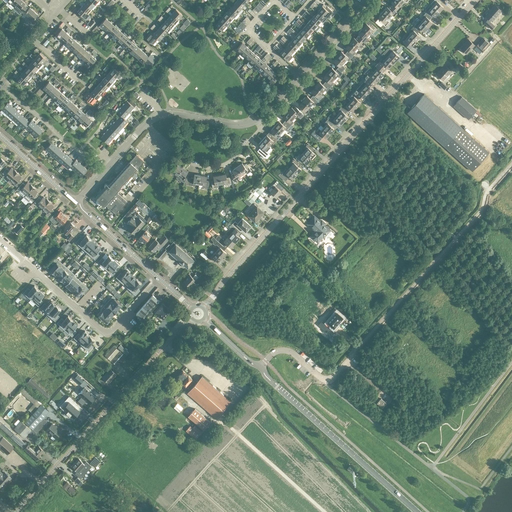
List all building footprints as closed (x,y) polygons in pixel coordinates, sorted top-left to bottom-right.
[(25,3),(21,0),(20,0),(15,6),(21,12),(26,6),(24,4),(25,3)] [(95,4),(90,0),(86,0),(84,3),(91,9),(95,4)] [(245,5),(239,0),(237,0),(234,3),(241,9),(245,5)] [(261,0),(258,4),(254,8),(250,13),(254,17),(258,12),(262,8),(266,4),(261,0)] [(402,3),(398,0),(392,0),(391,2),(394,5),(392,7),(398,12),(401,8),(399,6),(402,3)] [(435,3),(432,6),(439,12),(443,7),(440,4),(442,2),(440,0),(433,0),(433,1),(435,3)] [(91,9),(84,3),(81,7),(87,13),(91,9)] [(241,9),(234,3),(231,7),(237,13),(241,9)] [(322,5),(323,6),(319,10),(325,16),(329,12),(326,9),(327,7),(323,4),(322,5)] [(492,21),(501,10),(495,5),(486,16),(492,21)] [(28,8),(26,6),(21,12),(28,17),(34,11),(30,7),(28,8)] [(387,6),(383,11),(390,17),(392,15),(394,16),(398,12),(392,7),(390,9),(387,6)] [(428,7),(425,10),(422,8),(422,9),(424,11),(431,17),(430,16),(432,14),(435,17),(439,12),(432,6),(430,8),(428,7)] [(87,13),(81,7),(77,11),(83,17),(87,13)] [(237,13),(231,7),(227,12),(233,17),(237,13)] [(176,9),(172,13),(178,19),(182,15),(176,9)] [(321,20),(315,15),(313,17),(306,10),(304,13),(308,17),(311,19),(317,25),(321,20)] [(325,16),(319,10),(315,15),(321,20),(323,22),(327,18),(325,16)] [(38,14),(34,11),(28,17),(34,23),(39,18),(37,16),(38,14)] [(390,17),(383,11),(378,16),(381,19),(379,21),(385,26),(389,21),(387,20),(390,17)] [(424,18),(421,21),(428,27),(433,22),(429,19),(431,17),(424,11),(423,12),(425,13),(422,16),(424,18)] [(233,17),(227,12),(223,16),(230,22),(233,17)] [(178,19),(172,13),(168,18),(175,23),(178,19)] [(230,22),(223,16),(219,20),(226,26),(230,22)] [(246,17),(242,21),(235,30),(239,34),(243,30),(247,25),(251,21),(246,17)] [(106,18),(100,24),(104,28),(110,22),(106,18)] [(175,23),(168,18),(165,22),(171,28),(175,23)] [(317,25),(311,19),(307,23),(314,29),(317,25)] [(226,26),(219,20),(215,24),(218,26),(215,29),(219,32),(221,30),(222,30),(226,26)] [(492,29),(494,26),(488,20),(485,23),(492,29)] [(417,22),(413,26),(419,31),(421,29),(424,32),(428,27),(421,21),(419,23),(417,22)] [(110,22),(104,28),(109,32),(114,26),(110,22)] [(171,28),(165,22),(161,26),(167,32),(171,28)] [(314,29),(307,23),(303,28),(310,33),(314,29)] [(366,23),(362,28),(369,34),(371,31),(373,33),(377,29),(372,24),(370,26),(366,23)] [(114,26),(109,32),(113,36),(119,29),(114,26)] [(167,32),(161,26),(157,30),(163,36),(167,32)] [(411,32),(409,35),(416,41),(420,36),(417,33),(419,31),(413,26),(409,30),(411,32)] [(56,35),(61,39),(66,32),(62,28),(56,35)] [(306,37),(300,32),(298,34),(295,31),(291,28),(289,30),(293,34),(296,36),(302,42),(306,37)] [(310,33),(303,28),(300,32),(306,37),(310,33)] [(369,34),(362,28),(358,33),(361,36),(359,38),(364,43),(368,38),(366,37),(369,34)] [(119,29),(113,36),(117,40),(123,33),(119,29)] [(163,36),(157,30),(153,35),(158,39),(159,41),(163,36)] [(66,32),(61,39),(65,43),(71,36),(66,32)] [(123,33),(117,40),(121,44),(127,37),(123,33)] [(153,35),(151,33),(146,38),(153,45),(158,39),(153,35)] [(412,46),(416,41),(409,35),(406,37),(405,36),(401,40),(406,45),(408,43),(412,46)] [(71,36),(65,43),(69,46),(75,40),(71,36)] [(298,46),(292,40),(290,42),(283,36),(281,38),(294,50),(298,46)] [(302,42),(296,36),(292,40),(298,46),(302,42)] [(127,37),(121,44),(126,47),(131,41),(127,37)] [(354,37),(349,42),(356,48),(359,45),(361,47),(364,43),(359,38),(357,40),(354,37)] [(294,50),(281,38),(279,40),(286,47),(284,49),(291,54),(294,50)] [(466,54),(474,45),(468,39),(460,48),(466,54)] [(75,40),(69,46),(73,50),(79,44),(75,40)] [(131,41),(126,47),(130,51),(136,45),(131,41)] [(356,48),(349,42),(345,47),(349,50),(347,52),(355,59),(356,58),(353,55),(356,52),(354,51),(356,48)] [(236,49),(241,53),(247,47),(242,43),(236,49)] [(478,43),(476,46),(482,51),(484,49),(478,43)] [(79,44),(73,50),(78,54),(83,48),(79,44)] [(136,45),(130,51),(134,55),(140,49),(136,45)] [(251,50),(245,57),(249,61),(255,54),(257,52),(259,54),(263,49),(259,45),(253,52),(251,50)] [(247,47),(241,53),(245,57),(251,50),(247,47)] [(83,48),(78,54),(82,58),(88,51),(83,48)] [(140,49),(134,55),(138,59),(144,52),(140,49)] [(291,54),(284,49),(280,53),(287,59),(291,54)] [(388,55),(385,58),(392,64),(397,59),(393,57),(395,54),(390,49),(386,53),(388,55)] [(88,51),(82,58),(86,62),(92,55),(88,51)] [(341,51),(337,56),(344,62),(346,59),(348,61),(351,58),(353,61),(355,59),(347,52),(345,54),(341,51)] [(144,52),(138,59),(143,63),(144,61),(149,56),(148,56),(144,52)] [(46,59),(40,53),(36,57),(42,63),(46,59)] [(150,54),(148,56),(149,56),(144,61),(150,66),(156,59),(150,54)] [(255,54),(249,61),(253,64),(259,58),(255,54)] [(92,55),(86,62),(90,66),(96,59),(92,55)] [(344,62),(337,56),(333,60),(339,66),(337,68),(342,73),(343,73),(341,72),(345,68),(341,65),(344,62)] [(42,63),(36,57),(32,62),(39,68),(42,63)] [(259,58),(253,64),(258,68),(264,62),(259,58)] [(381,59),(377,63),(383,68),(385,66),(388,69),(392,64),(385,58),(383,61),(381,59)] [(268,66),(262,72),(260,74),(264,78),(266,76),(272,69),(274,67),(278,62),(276,60),(270,67),(268,66)] [(39,68),(32,62),(28,66),(35,72),(39,68)] [(264,62),(258,68),(262,72),(268,66),(264,62)] [(375,69),(373,72),(380,78),(384,73),(381,71),(383,68),(377,63),(373,67),(375,69)] [(451,71),(445,65),(437,74),(443,80),(451,71)] [(35,72),(28,66),(24,70),(31,76),(35,72)] [(113,67),(110,71),(109,72),(116,77),(120,73),(113,67)] [(332,68),(327,72),(334,79),(337,76),(339,78),(342,73),(337,68),(335,71),(332,68)] [(272,69),(266,76),(270,80),(268,82),(272,85),(278,78),(275,75),(276,73),(272,69)] [(31,76),(24,70),(21,74),(27,80),(31,76)] [(116,77),(109,72),(106,76),(112,82),(116,77)] [(334,79),(327,72),(323,77),(327,80),(325,82),(330,87),(334,83),(332,81),(334,79)] [(369,73),(365,77),(371,82),(373,80),(376,83),(380,78),(373,72),(371,74),(369,73)] [(27,80),(21,74),(17,79),(23,85),(27,80)] [(112,82),(106,76),(102,80),(108,86),(112,82)] [(364,84),(362,87),(369,93),(373,89),(370,86),(372,83),(371,82),(365,77),(366,79),(362,83),(364,84)] [(36,88),(36,89),(42,82),(40,80),(32,90),(34,91),(36,88)] [(108,86),(102,80),(98,84),(104,90),(108,86)] [(49,81),(43,88),(48,92),(53,85),(49,81)] [(319,82),(315,86),(322,93),(324,90),(326,92),(330,87),(325,82),(323,84),(319,82)] [(104,90),(98,84),(94,89),(101,95),(104,90)] [(53,85),(48,92),(52,96),(58,89),(53,85)] [(322,93),(315,86),(311,91),(314,94),(312,96),(318,101),(321,104),(322,102),(319,100),(321,97),(320,95),(322,93)] [(358,88),(354,92),(360,97),(362,95),(365,98),(369,93),(362,87),(360,90),(358,88)] [(58,89),(52,96),(56,99),(62,93),(58,89)] [(101,95),(94,89),(90,93),(95,97),(97,99),(101,95)] [(90,93),(88,91),(83,97),(90,103),(95,97),(90,93)] [(352,98),(350,101),(357,107),(361,103),(357,100),(360,97),(354,92),(350,97),(352,98)] [(62,93),(56,99),(60,103),(66,97),(62,93)] [(424,94),(407,112),(444,146),(472,171),(489,153),(461,127),(424,94)] [(307,95),(303,100),(310,106),(312,104),(314,105),(316,103),(319,105),(320,105),(321,104),(317,101),(318,101),(312,96),(310,98),(307,95)] [(66,97),(60,103),(65,107),(70,101),(66,97)] [(477,110),(462,97),(453,106),(468,119),(477,110)] [(310,106),(303,100),(298,105),(302,108),(300,110),(304,114),(305,115),(309,111),(307,109),(310,106)] [(70,101),(65,107),(69,111),(75,104),(70,101)] [(127,101),(122,106),(129,112),(134,107),(129,102),(127,101)] [(345,102),(341,106),(347,111),(349,109),(352,112),(357,107),(350,101),(347,104),(345,102)] [(2,109),(7,115),(13,108),(8,103),(2,109)] [(75,104),(69,111),(73,115),(79,108),(75,104)] [(129,112),(122,106),(117,112),(121,115),(128,121),(124,118),(129,112)] [(339,112),(337,115),(344,121),(348,117),(345,114),(347,111),(341,106),(338,111),(339,112)] [(297,107),(295,110),(291,107),(287,111),(294,118),(296,115),(300,118),(304,114),(300,110),(297,107)] [(13,108),(7,115),(13,119),(19,113),(13,108)] [(79,108),(73,115),(77,118),(83,112),(79,108)] [(294,118),(287,111),(283,116),(286,119),(284,121),(292,128),(293,127),(291,125),(293,122),(292,120),(294,118)] [(83,112),(77,118),(82,122),(87,116),(83,112)] [(19,113),(13,119),(18,124),(24,117),(19,113)] [(128,121),(121,115),(116,121),(123,127),(128,121)] [(328,119),(335,125),(337,123),(340,126),(344,121),(337,115),(335,118),(333,116),(329,120),(328,119)] [(87,116),(82,122),(86,126),(92,120),(87,116)] [(24,117),(18,124),(24,129),(26,127),(30,122),(24,117)] [(325,125),(323,127),(330,134),(334,129),(331,126),(333,124),(335,125),(328,119),(324,123),(325,125)] [(32,120),(30,122),(26,127),(31,132),(37,125),(32,120)] [(123,127),(116,121),(111,126),(118,132),(123,127)] [(279,121),(275,125),(282,132),(284,129),(286,131),(288,128),(290,130),(292,128),(284,121),(282,124),(279,121)] [(37,125),(31,132),(37,137),(43,130),(37,125)] [(282,132),(275,125),(270,130),(273,133),(272,135),(277,140),(281,136),(279,134),(282,132)] [(118,132),(111,126),(106,131),(113,138),(118,132)] [(319,128),(318,130),(316,128),(311,134),(319,141),(322,138),(321,137),(323,135),(326,138),(330,134),(323,127),(321,130),(319,128)] [(113,138),(106,131),(101,137),(108,143),(113,138)] [(266,135),(262,139),(269,145),(272,143),(273,144),(277,140),(272,135),(269,138),(266,135)] [(269,145),(262,139),(258,144),(261,147),(259,149),(261,151),(259,153),(265,158),(269,153),(267,152),(269,150),(267,148),(269,145)] [(45,149),(51,154),(57,147),(52,142),(45,149)] [(306,149),(303,152),(311,159),(315,154),(311,150),(313,147),(307,143),(306,144),(307,145),(304,148),(306,149)] [(57,147),(51,154),(56,159),(63,152),(57,147)] [(63,152),(56,159),(62,164),(68,157),(63,152)] [(306,163),(311,159),(303,152),(301,155),(299,153),(296,156),(295,157),(300,162),(302,160),(306,163)] [(144,161),(137,155),(136,157),(133,154),(130,158),(132,161),(129,164),(127,162),(123,166),(126,168),(122,172),(120,169),(116,173),(119,176),(116,179),(113,177),(110,181),(112,183),(110,185),(109,184),(108,185),(106,184),(105,184),(104,184),(104,186),(105,186),(95,198),(105,207),(106,206),(112,211),(116,214),(125,204),(121,201),(123,198),(116,192),(144,161)] [(68,157),(62,164),(67,169),(74,162),(68,157)] [(292,165),(289,167),(297,174),(301,169),(297,165),(299,163),(293,158),(292,159),(293,160),(290,163),(292,165)] [(75,160),(74,162),(67,169),(68,169),(70,167),(75,171),(81,165),(75,160)] [(242,163),(237,167),(242,174),(245,172),(246,174),(251,171),(246,164),(244,165),(242,163)] [(175,174),(177,175),(182,168),(177,164),(175,168),(172,166),(168,173),(173,176),(175,174)] [(81,165),(75,171),(81,176),(87,170),(81,165)] [(242,174),(237,167),(232,170),(234,174),(232,175),(236,181),(241,178),(239,176),(242,174)] [(282,171),(281,172),(278,175),(284,180),(288,175),(293,179),(297,174),(289,167),(287,170),(285,169),(283,172),(282,171)] [(7,168),(0,175),(0,180),(3,178),(8,182),(10,180),(17,172),(14,169),(13,170),(11,168),(9,170),(7,168)] [(188,171),(182,168),(177,175),(176,177),(186,184),(189,177),(188,177),(188,176),(185,175),(188,171)] [(17,172),(10,180),(14,184),(14,185),(17,187),(22,182),(19,179),(21,177),(20,175),(17,172)] [(225,173),(219,174),(221,184),(224,183),(225,185),(231,184),(229,177),(226,178),(225,173)] [(191,178),(189,177),(186,184),(189,185),(195,186),(195,183),(199,184),(200,175),(194,174),(193,178),(191,178)] [(218,184),(221,184),(219,174),(213,176),(214,180),(211,181),(212,188),(218,187),(218,184)] [(207,176),(200,175),(199,184),(202,185),(202,187),(208,188),(209,181),(206,180),(207,176)] [(23,182),(18,188),(20,190),(18,192),(24,197),(26,194),(33,186),(29,184),(27,182),(25,185),(23,182)] [(265,188),(260,183),(254,189),(259,194),(265,188)] [(276,197),(281,191),(275,186),(273,184),(271,186),(273,189),(270,192),(276,197)] [(33,186),(26,194),(24,197),(28,201),(30,199),(33,201),(38,196),(35,194),(38,191),(36,190),(36,189),(33,186)] [(257,197),(252,193),(246,199),(251,203),(257,197)] [(511,197),(508,194),(497,206),(505,213),(511,206),(511,197)] [(43,197),(41,199),(39,197),(34,202),(37,205),(37,204),(42,209),(49,201),(46,198),(45,198),(43,197)] [(49,201),(42,209),(46,213),(45,215),(48,217),(54,211),(51,208),(54,206),(52,204),(49,201)] [(260,207),(257,205),(248,216),(255,221),(264,210),(260,207)] [(57,219),(59,220),(64,214),(60,211),(52,221),(54,222),(57,219)] [(64,214),(59,220),(60,222),(58,224),(60,226),(68,217),(64,214)] [(134,215),(133,217),(132,216),(127,222),(130,225),(128,228),(134,234),(144,223),(138,217),(134,215)] [(163,226),(166,223),(157,215),(154,218),(163,226)] [(330,230),(314,216),(308,223),(316,230),(311,236),(318,242),(323,236),(324,237),(330,230)] [(245,232),(250,226),(246,223),(247,222),(243,219),(241,222),(244,224),(241,228),(245,232)] [(70,222),(65,228),(69,232),(65,237),(69,241),(73,236),(74,236),(79,230),(75,226),(70,222)] [(49,226),(50,226),(46,223),(40,230),(45,235),(48,233),(52,237),(56,232),(49,226)] [(146,231),(148,228),(149,227),(147,224),(138,234),(141,236),(138,238),(144,243),(150,235),(146,231)] [(233,230),(228,236),(235,242),(240,237),(235,233),(238,230),(231,224),(229,227),(233,230)] [(15,231),(18,233),(24,227),(22,225),(15,231)] [(228,236),(224,240),(212,230),(209,233),(223,246),(226,243),(231,247),(235,242),(228,236)] [(220,247),(215,252),(222,257),(226,253),(223,250),(226,248),(223,246),(209,233),(207,232),(205,234),(218,246),(220,247)] [(80,242),(85,247),(91,239),(86,235),(82,239),(80,237),(75,242),(78,244),(80,242)] [(96,243),(91,239),(85,247),(89,250),(96,243)] [(153,251),(156,248),(159,250),(166,243),(161,239),(158,242),(155,239),(148,247),(153,251)] [(69,241),(67,244),(65,242),(62,246),(68,252),(70,250),(68,248),(72,244),(69,241)] [(172,247),(168,251),(188,268),(196,260),(194,258),(195,257),(192,255),(191,256),(190,254),(191,253),(189,251),(187,252),(186,251),(187,250),(184,248),(183,248),(181,246),(181,245),(179,243),(178,244),(176,242),(175,243),(173,241),(170,245),(172,247)] [(100,248),(96,243),(89,250),(94,255),(92,257),(94,259),(99,254),(96,252),(100,248)] [(166,249),(159,257),(161,259),(168,251),(166,249)] [(218,262),(222,257),(215,252),(211,256),(218,262)] [(102,262),(107,266),(113,259),(108,255),(104,259),(102,257),(97,262),(100,264),(102,262)] [(54,273),(60,266),(56,262),(58,260),(56,257),(51,262),(54,265),(50,269),(54,273)] [(118,264),(113,259),(107,266),(112,271),(110,273),(112,275),(117,270),(114,268),(118,264)] [(64,269),(60,266),(54,273),(58,277),(64,269)] [(68,273),(64,269),(58,277),(62,280),(68,273)] [(120,277),(125,282),(132,274),(127,270),(123,275),(120,272),(116,277),(118,280),(120,277)] [(72,276),(68,273),(62,280),(66,284),(72,277),(72,276)] [(136,278),(132,274),(125,282),(129,286),(136,278)] [(186,284),(187,284),(189,286),(191,284),(192,285),(194,282),(193,282),(198,277),(195,274),(192,277),(189,275),(184,281),(184,282),(185,283),(185,284),(186,284)] [(76,281),(72,277),(66,284),(65,284),(69,288),(76,281)] [(141,283),(136,278),(129,286),(134,290),(132,292),(135,295),(139,290),(137,287),(141,283)] [(80,285),(76,281),(69,288),(73,292),(80,285)] [(28,293),(33,297),(39,290),(35,285),(31,290),(28,288),(23,293),(26,295),(28,293)] [(84,288),(80,285),(73,292),(77,295),(81,291),(84,293),(88,288),(86,286),(84,288)] [(44,294),(39,290),(33,297),(38,302),(36,304),(38,306),(43,301),(40,299),(44,294)] [(142,318),(159,300),(153,295),(136,313),(142,318)] [(114,298),(110,302),(117,309),(121,305),(114,298)] [(45,308),(50,312),(56,305),(51,301),(47,305),(45,303),(40,308),(43,310),(45,308)] [(117,309),(110,302),(106,307),(113,313),(117,309)] [(163,320),(170,311),(166,307),(163,304),(158,309),(157,309),(154,312),(160,318),(160,317),(163,320)] [(61,309),(56,305),(50,312),(54,317),(52,319),(55,321),(60,316),(57,314),(61,309)] [(113,313),(106,307),(102,311),(110,318),(113,313)] [(110,318),(102,311),(98,315),(101,317),(100,318),(103,321),(103,320),(106,322),(110,318)] [(332,327),(342,317),(335,311),(329,317),(327,315),(324,318),(326,320),(326,321),(326,322),(325,324),(321,320),(317,324),(325,331),(328,327),(328,326),(329,325),(332,327)] [(61,323),(66,328),(73,320),(68,316),(64,320),(61,318),(57,323),(59,325),(61,323)] [(78,325),(73,320),(66,328),(71,332),(69,334),(72,336),(76,331),(74,329),(78,325)] [(78,338),(83,343),(90,335),(85,331),(81,335),(78,333),(74,338),(76,340),(78,338)] [(95,340),(90,335),(83,343),(88,347),(86,349),(88,351),(93,346),(90,344),(95,340)] [(113,346),(105,355),(117,366),(126,356),(120,351),(113,346)] [(102,377),(99,374),(96,377),(95,378),(102,384),(105,380),(108,383),(116,374),(110,368),(102,377)] [(188,375),(187,375),(183,371),(177,378),(186,386),(186,385),(191,389),(187,393),(216,419),(231,402),(203,376),(196,383),(192,379),(193,379),(188,375)] [(77,375),(74,379),(80,384),(83,380),(77,375)] [(50,396),(31,378),(27,382),(35,389),(47,399),(50,396)] [(85,387),(78,394),(79,394),(89,403),(89,404),(96,397),(95,396),(95,397),(85,387)] [(78,405),(70,397),(65,402),(67,403),(65,405),(63,408),(67,412),(66,413),(67,413),(70,415),(70,416),(71,417),(73,419),(77,414),(79,412),(75,409),(78,405)] [(386,403),(381,398),(377,403),(382,408),(386,403)] [(41,404),(25,422),(36,433),(47,421),(43,418),(49,411),(41,404)] [(180,413),(183,409),(178,404),(174,408),(180,413)] [(202,429),(208,421),(195,409),(188,417),(202,429)] [(25,438),(32,430),(21,420),(14,428),(25,438)] [(0,426),(24,448),(28,443),(26,441),(24,442),(2,422),(0,424),(0,426)] [(47,430),(53,435),(51,437),(54,440),(56,438),(62,432),(53,424),(47,430)] [(195,439),(199,434),(190,426),(186,431),(195,439)] [(0,445),(8,454),(14,447),(3,437),(0,440),(0,445)] [(39,446),(36,450),(28,443),(24,448),(36,459),(44,451),(39,446)] [(105,455),(100,451),(96,455),(101,460),(105,455)] [(95,467),(97,464),(100,460),(95,456),(90,462),(90,463),(95,467)] [(80,459),(76,463),(86,473),(92,466),(87,462),(85,464),(80,459)] [(86,473),(76,463),(73,467),(78,472),(76,474),(81,478),(86,473)] [(0,485),(2,488),(11,478),(5,472),(3,474),(0,470),(0,485)] [(76,490),(71,485),(67,490),(72,494),(76,490)]
